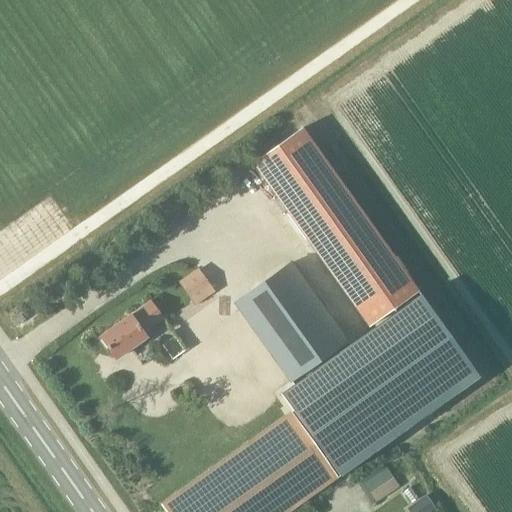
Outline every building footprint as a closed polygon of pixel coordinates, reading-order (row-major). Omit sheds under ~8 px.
[(299,129),(250,164),(367,327),(416,292),(299,129)] [(258,185),(247,194),(261,209),(271,200),(258,185)] [(289,383),(346,342),(290,264),(233,304),(289,383)] [(177,282),(194,305),(214,291),(197,268),(177,282)] [(140,332),(150,325),(160,318),(148,302),(129,316),(128,315),(98,338),(113,360),(144,338),(140,332)] [(11,321),(14,326),(23,320),(19,315),(11,321)] [(417,399),(431,405),(436,393),(421,387),(417,399)] [(290,413),(159,506),(163,511),(289,511),(336,478),(290,413)] [(356,483),(372,506),(398,487),(382,464),(356,483)]
